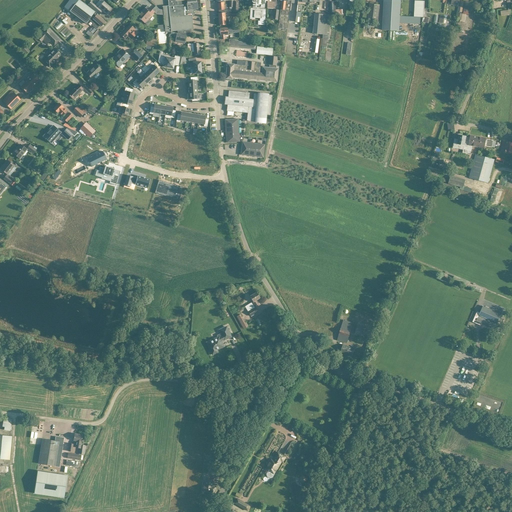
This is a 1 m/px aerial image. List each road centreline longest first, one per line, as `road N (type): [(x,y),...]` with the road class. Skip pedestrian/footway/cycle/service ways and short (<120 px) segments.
road 1 (unclassified): [(0,412),(90,424),(104,419),(132,382),(210,379),(298,354)]
road 2 (tertiary): [(0,145),(135,0)]
road 3 (residential): [(298,354),(296,333),(247,251),(224,175)]
road 4 (residential): [(506,134),(458,123),(491,39),(493,0)]
road 5 (unclassified): [(511,429),(362,385)]
road 6 (residential): [(132,119),(121,158),(191,176),(224,175)]
road 7 (unclassified): [(316,511),(362,385)]
